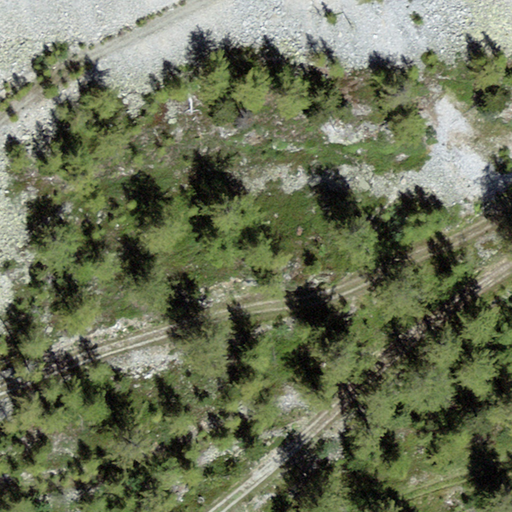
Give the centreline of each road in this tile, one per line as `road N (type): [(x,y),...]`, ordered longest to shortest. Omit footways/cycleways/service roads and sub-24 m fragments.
road 1 (track): [(511,209),(336,291),(132,341),(0,389)]
road 2 (track): [(215,511),(414,338),(511,266)]
road 3 (track): [(0,119),(69,66),(201,0)]
road 4 (track): [(359,511),(511,463)]
